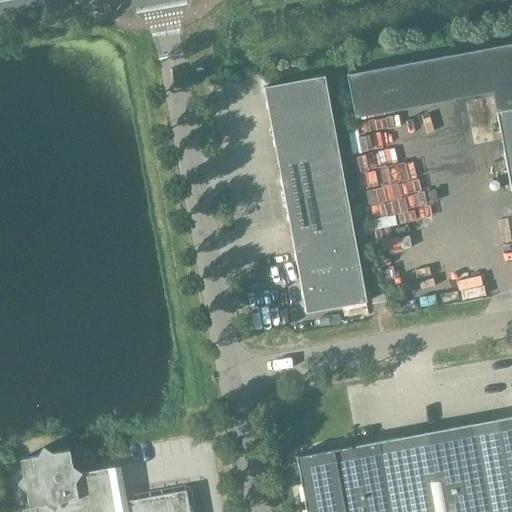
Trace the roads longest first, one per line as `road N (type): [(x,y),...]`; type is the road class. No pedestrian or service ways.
road 1 (unclassified): [(226,379),(157,0)]
road 2 (unclassified): [(226,379),(511,320)]
road 3 (unclassified): [(251,511),(226,379)]
